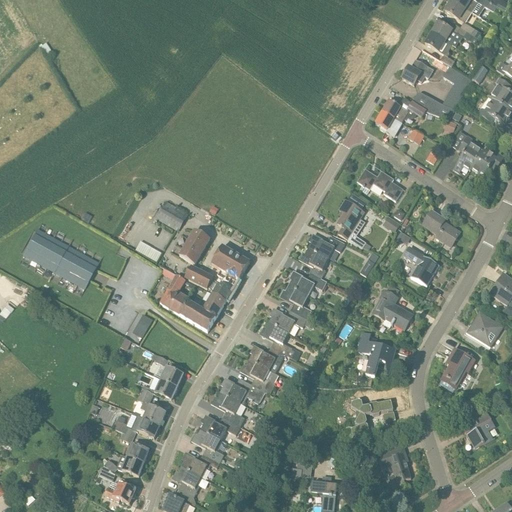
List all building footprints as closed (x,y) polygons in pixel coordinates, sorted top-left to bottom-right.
[(452,0),(451,3),(470,14),(472,15),(478,4),(488,10),(492,4),(483,0),(452,0)] [(483,0),(492,4),(498,8),(507,14),(511,6),(502,0),(483,0)] [(451,3),(445,13),(464,24),(470,14),(451,3)] [(438,24),(432,35),(452,48),(454,43),(463,39),(474,46),(478,40),(471,36),(460,30),(456,27),(453,33),(438,24)] [(464,24),(460,30),(471,36),(475,31),(464,24)] [(432,35),(425,46),(444,57),(448,59),(449,57),(448,53),(452,48),(432,35)] [(444,57),(440,62),(443,64),(450,68),(452,69),(455,63),(448,59),(444,57)] [(403,78),(402,80),(414,88),(417,82),(422,85),(425,78),(429,80),(433,72),(428,69),(415,62),(411,69),(409,68),(405,75),(404,74),(402,77),(403,78)] [(503,65),(499,71),(511,78),(511,62),(508,68),(503,65)] [(454,85),(442,105),(456,111),(472,82),(452,69),(450,68),(446,74),(443,79),(454,85)] [(481,68),(472,81),(479,86),(488,73),(481,68)] [(488,97),(511,112),(511,110),(511,94),(511,92),(511,87),(499,79),(495,85),(499,87),(491,99),(488,97)] [(481,111),(478,116),(492,126),(495,122),(498,124),(499,123),(511,131),(511,129),(511,122),(509,121),(511,115),(511,112),(488,97),(488,98),(492,101),(484,113),(481,111)] [(412,105),(403,100),(399,108),(407,112),(412,105)] [(389,102),(382,114),(394,121),(403,126),(410,114),(407,112),(399,108),(389,102)] [(412,105),(407,112),(410,114),(411,112),(422,119),(426,113),(412,104),(412,105)] [(382,114),(375,126),(381,129),(379,131),(390,138),(394,131),(398,133),(403,126),(394,121),(382,114)] [(447,122),(444,132),(453,135),(456,126),(447,122)] [(414,132),(409,141),(419,146),(424,137),(414,132)] [(463,156),(453,172),(459,176),(463,169),(470,174),(471,172),(486,149),(486,148),(484,152),(471,145),(473,142),(468,138),(458,153),(463,156)] [(486,149),(471,172),(478,176),(474,182),(480,186),(491,170),(496,172),(505,159),(499,155),(496,159),(485,152),(487,149),(486,149)] [(431,153),(427,161),(434,165),(439,157),(431,153)] [(365,171),(357,184),(370,193),(374,187),(383,193),(383,192),(386,194),(384,196),(396,204),(403,192),(392,185),(394,181),(382,173),(378,179),(365,171)] [(166,203),(157,219),(178,232),(188,216),(166,203)] [(341,229),(338,234),(356,247),(363,250),(366,246),(356,239),(365,225),(361,222),(365,215),(346,203),(339,213),(344,216),(338,227),(341,229)] [(432,212),(422,228),(437,238),(436,240),(451,250),(462,234),(445,224),(447,222),(432,212)] [(388,219),(382,227),(394,235),(400,227),(388,219)] [(37,231),(23,257),(54,274),(84,291),(92,277),(99,265),(68,248),(37,231)] [(195,232),(180,258),(195,267),(210,241),(195,232)] [(314,239),(308,250),(329,261),(334,251),(340,254),(345,246),(341,244),(330,238),(326,245),(314,239)] [(158,262),(162,253),(141,242),(136,251),(158,262)] [(212,266),(211,269),(238,285),(249,266),(250,266),(250,265),(222,248),(211,266),(212,266)] [(409,248),(401,262),(414,269),(408,278),(427,289),(439,268),(423,258),(424,257),(409,248)] [(308,250),(302,262),(314,269),(310,275),(321,281),(326,273),(323,272),(329,261),(308,250)] [(368,262),(359,275),(365,279),(373,266),(368,262)] [(190,268),(184,279),(200,287),(207,291),(208,289),(213,280),(206,276),(196,271),(190,268)] [(211,269),(206,276),(213,280),(233,293),(238,285),(211,269)] [(166,270),(161,279),(169,283),(174,275),(166,270)] [(294,276),(288,287),(309,298),(314,289),(322,293),(327,284),(321,281),(310,275),(307,283),(294,276)] [(511,282),(503,276),(490,296),(508,308),(511,302),(511,282)] [(168,291),(159,305),(162,307),(162,308),(180,318),(180,317),(208,334),(216,320),(203,311),(176,296),(184,281),(176,277),(168,291)] [(213,280),(208,289),(210,290),(211,289),(215,290),(212,295),(227,303),(233,293),(213,280)] [(288,287),(282,299),(294,306),(291,312),(307,321),(312,313),(304,309),(309,298),(288,287)] [(385,291),(371,316),(385,323),(383,327),(389,331),(391,327),(392,328),(394,326),(404,332),(413,318),(395,307),(399,300),(385,291)] [(212,295),(207,304),(221,312),(226,304),(227,303),(212,295)] [(207,304),(203,311),(216,320),(221,312),(207,304)] [(275,313),(269,325),(289,336),(294,326),(303,330),(307,321),(291,312),(287,320),(275,313)] [(143,316),(132,334),(142,340),(153,322),(143,316)] [(473,328),(468,336),(491,350),(504,330),(482,317),(475,329),(473,328)] [(340,336),(346,340),(354,327),(348,324),(340,336)] [(269,325),(263,337),(274,343),(271,349),(282,355),(287,358),(288,358),(292,350),(286,347),(284,346),(289,336),(269,325)] [(362,334),(357,354),(370,358),(365,377),(375,379),(379,363),(386,365),(387,360),(393,361),(395,352),(369,344),(371,336),(362,334)] [(255,350),(249,362),(270,372),(275,363),(277,364),(281,366),(284,360),(285,361),(287,358),(282,355),(271,349),(267,357),(255,350)] [(441,383),(439,388),(452,396),(455,391),(456,392),(466,375),(469,376),(476,363),(455,351),(447,365),(450,368),(441,383)] [(154,355),(152,360),(155,362),(154,363),(166,369),(169,363),(154,355)] [(249,362),(243,374),(255,380),(251,386),(254,388),(265,394),(270,397),(275,388),(274,384),(278,377),(270,372),(249,362)] [(166,369),(161,381),(178,389),(183,377),(166,369)] [(138,382),(151,387),(154,378),(141,373),(138,382)] [(227,384),(222,395),(244,406),(247,399),(255,403),(254,404),(258,407),(265,394),(254,388),(251,386),(251,387),(239,380),(235,388),(227,384)] [(143,389),(140,395),(152,401),(154,395),(172,402),(178,389),(161,381),(155,393),(145,388),(144,390),(143,389)] [(140,395),(137,402),(143,405),(140,410),(146,413),(142,421),(159,430),(166,415),(149,407),(152,401),(140,395)] [(222,395),(215,407),(226,413),(223,419),(241,428),(245,421),(236,416),(241,406),(243,407),(244,406),(222,395)] [(353,405),(351,409),(356,412),(355,414),(356,419),(358,420),(355,426),(358,428),(351,430),(353,438),(358,437),(364,440),(365,445),(376,442),(374,436),(369,433),(365,418),(371,417),(373,418),(379,417),(381,415),(393,411),(391,403),(378,406),(376,405),(370,407),(369,408),(363,410),(362,404),(359,403),(353,405)] [(22,404),(11,414),(20,423),(31,413),(22,404)] [(384,417),(383,419),(384,423),(386,425),(396,422),(394,414),(384,417)] [(487,415),(463,428),(467,437),(468,437),(476,451),(485,446),(485,447),(494,443),(485,427),(492,423),(487,415)] [(207,420),(201,431),(222,442),(226,433),(236,438),(241,428),(223,419),(219,426),(207,420)] [(142,421),(137,433),(154,441),(159,430),(142,421)] [(117,422),(113,430),(120,434),(134,440),(137,433),(126,428),(127,427),(117,422)] [(201,431),(194,443),(206,450),(203,456),(220,465),(224,457),(216,453),(222,442),(201,431)] [(120,434),(118,440),(132,446),(134,440),(120,434)] [(131,446),(127,459),(144,466),(149,453),(131,446)] [(289,457),(299,459),(302,459),(303,449),(290,447),(284,446),(283,450),(289,452),(289,457)] [(404,448),(379,456),(383,469),(391,467),(394,478),(388,480),(389,484),(381,486),(385,498),(393,495),(393,492),(400,490),(399,488),(405,486),(404,483),(412,481),(407,464),(409,463),(404,448)] [(187,457),(181,468),(202,479),(207,470),(209,471),(211,468),(217,471),(220,465),(203,456),(199,464),(187,457)] [(117,469),(116,470),(118,471),(139,479),(144,466),(127,459),(124,465),(119,463),(117,469)] [(108,462),(104,468),(105,468),(113,475),(114,475),(118,471),(116,470),(117,469),(108,462)] [(105,468),(99,478),(113,484),(114,484),(117,477),(114,475),(113,475),(105,468)] [(181,468),(175,480),(182,485),(179,492),(176,497),(192,505),(194,500),(198,491),(196,490),(202,479),(181,468)] [(300,484),(301,472),(289,470),(287,482),(300,484)] [(312,484),(311,495),(323,496),(321,511),(334,511),(337,487),(331,486),(331,481),(323,480),(322,485),(312,484)] [(108,489),(104,498),(119,505),(120,502),(130,506),(133,500),(134,500),(136,497),(135,495),(135,494),(119,486),(114,484),(113,484),(110,490),(108,489)] [(171,498),(164,511),(187,511),(190,507),(171,498)]
